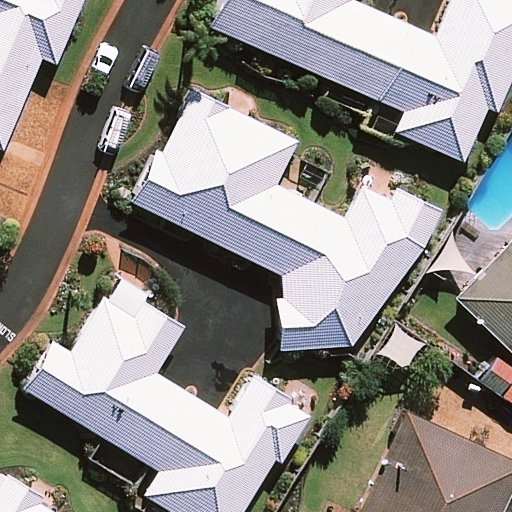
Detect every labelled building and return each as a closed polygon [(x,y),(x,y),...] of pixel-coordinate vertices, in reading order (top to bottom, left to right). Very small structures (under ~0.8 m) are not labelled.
[(0,0),(0,134),(34,47),(51,53),(72,0),(0,0)] [(214,0),(206,17),(403,108),(396,124),(458,152),(481,101),(490,105),(511,56),(511,0),(440,0),(426,32),(356,0),(214,0)] [(150,146),(127,193),(280,269),(285,341),(344,337),(417,240),(431,205),(390,186),(385,197),(356,182),(338,215),(270,182),(291,138),(188,87),(157,150),(150,146)] [(511,235),(453,295),(511,352),(511,235)] [(175,322),(137,298),(125,317),(97,299),(65,350),(49,339),(22,381),(159,467),(146,489),(183,511),(232,511),(271,452),(272,452),(299,410),(298,409),(302,402),(254,371),(225,418),(146,368),(175,322)] [(496,511),(511,478),(511,459),(400,408),(353,511),(496,511)] [(39,493),(5,472),(0,479),(0,511),(61,511),(37,496),(39,493)]
